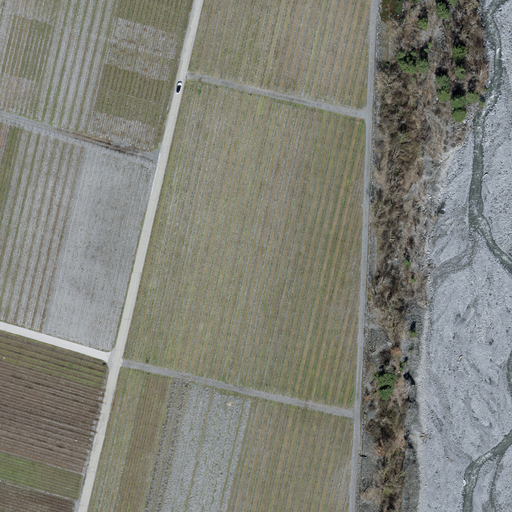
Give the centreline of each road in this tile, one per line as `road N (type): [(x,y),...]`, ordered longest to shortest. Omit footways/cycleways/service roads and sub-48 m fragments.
road 1 (track): [(81,511),(198,0)]
road 2 (track): [(349,511),(374,0)]
road 3 (track): [(0,328),(352,415)]
road 4 (track): [(181,75),(364,116)]
road 5 (track): [(0,114),(161,161)]
